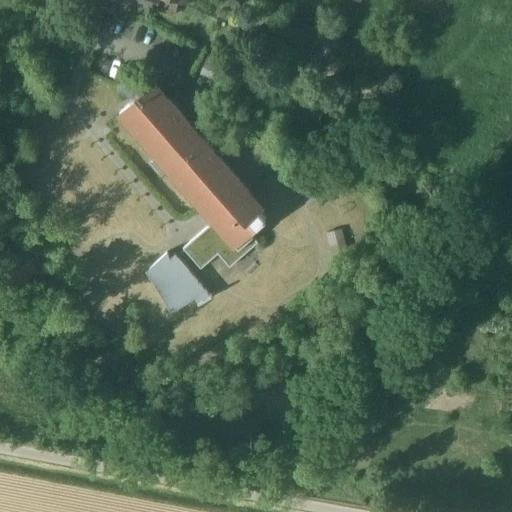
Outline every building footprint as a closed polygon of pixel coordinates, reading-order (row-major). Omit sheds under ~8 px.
[(151,8),(126,0),(124,9),(148,17),(151,8)] [(126,0),(151,8),(157,10),(160,0),(126,0)] [(178,4),(163,0),(160,0),(157,10),(174,15),(178,4)] [(190,123),(169,100),(167,102),(162,95),(164,94),(154,82),(139,95),(141,97),(136,102),(134,100),(119,113),(129,124),(131,122),(136,128),(135,130),(155,154),(157,152),(170,167),(168,169),(179,181),(181,180),(186,186),(185,188),(221,229),(244,255),(258,242),(249,231),(255,226),(256,227),(266,218),(245,195),(249,191),(219,157),(217,159),(212,153),(214,151),(203,138),(200,140),(187,125),(190,123)] [(214,235),(207,227),(183,248),(202,268),(219,254),(230,267),(244,255),(221,229),(214,235)] [(210,295),(175,255),(170,260),(166,255),(168,253),(167,252),(150,267),(169,299),(166,301),(173,310),(195,297),(199,304),(212,296),(211,294),(210,295)]
